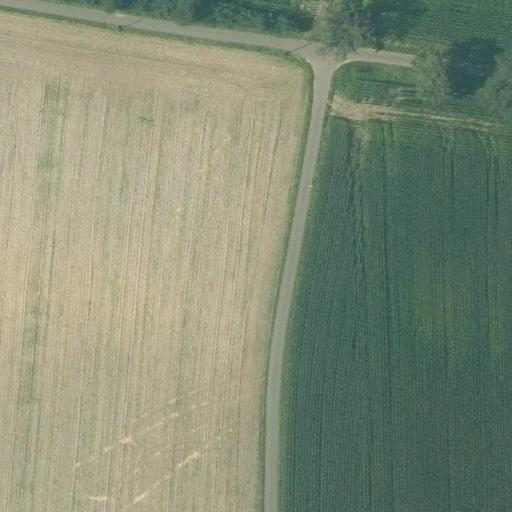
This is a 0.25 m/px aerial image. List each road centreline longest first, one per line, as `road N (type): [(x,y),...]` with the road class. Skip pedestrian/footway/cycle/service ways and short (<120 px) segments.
road 1 (residential): [(265,511),(274,342),(326,57)]
road 2 (residential): [(326,57),(0,3)]
road 3 (residential): [(326,57),(511,82)]
